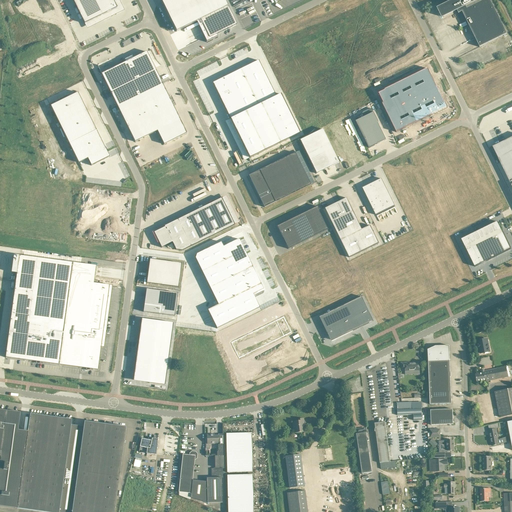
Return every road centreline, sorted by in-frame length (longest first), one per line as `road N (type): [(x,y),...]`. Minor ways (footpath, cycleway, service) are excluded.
road 1 (unclassified): [(152,20),(82,57),(142,187),(112,406)]
road 2 (unclassified): [(470,117),(252,223)]
road 3 (unclassified): [(112,406),(184,415),(240,411),(328,379)]
road 4 (unclassified): [(453,319),(465,367),(469,511)]
road 5 (unclassified): [(328,379),(252,223)]
road 6 (unclassified): [(252,223),(177,70)]
road 7 (unclassified): [(177,70),(319,0)]
road 8 (unclassified): [(328,379),(453,319)]
road 9 (unclassified): [(470,117),(411,0)]
